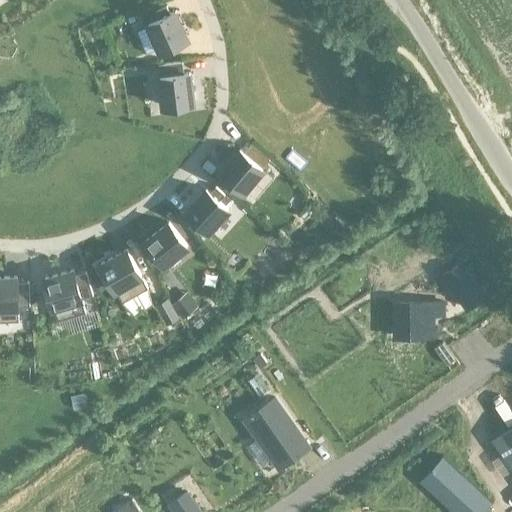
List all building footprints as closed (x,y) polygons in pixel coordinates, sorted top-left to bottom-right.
[(149,22),(161,49),(163,48),(164,49),(174,44),(174,43),(188,37),(176,10),(149,22)] [(162,89),(164,105),(194,101),(190,71),(160,75),(161,78),(159,78),(161,89),(162,89)] [(245,151),(240,148),(221,170),(233,180),(232,181),(241,189),(242,188),(244,190),(271,158),(252,142),(245,151)] [(216,186),(211,192),(220,200),(225,194),(216,186)] [(207,228),(208,229),(229,207),(207,187),(186,209),(198,220),(197,221),(206,229),(207,228)] [(169,221),(146,240),(156,252),(155,252),(162,262),(163,261),(165,263),(188,244),(169,221)] [(127,248),(101,263),(107,274),(106,274),(114,288),(115,288),(123,301),(149,286),(127,248)] [(460,263),(444,274),(467,307),(483,295),(460,263)] [(53,305),(57,319),(86,311),(74,268),(45,277),(49,289),(47,290),(52,305),(53,305)] [(0,320),(19,319),(17,275),(0,276),(0,320)] [(186,292),(173,302),(184,316),(197,306),(186,292)] [(169,297),(158,304),(168,323),(180,316),(169,297)] [(444,301),(395,301),(395,335),(426,335),(426,313),(444,313),(444,301)] [(443,341),(435,347),(447,364),(456,358),(443,341)] [(261,353),(254,358),(262,367),(268,363),(261,353)] [(71,395),(74,408),(87,405),(84,392),(71,395)] [(245,417),(280,466),(309,445),(275,396),(245,417)] [(511,422),(492,437),(511,465),(511,422)] [(443,455),(420,479),(456,511),(482,511),(493,501),(443,455)] [(201,511),(187,490),(170,502),(177,511),(201,511)]
